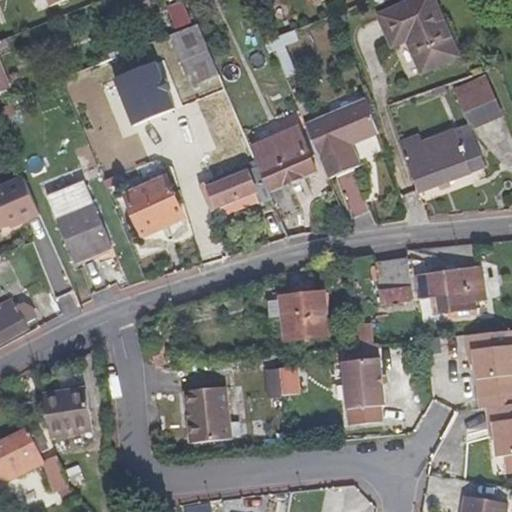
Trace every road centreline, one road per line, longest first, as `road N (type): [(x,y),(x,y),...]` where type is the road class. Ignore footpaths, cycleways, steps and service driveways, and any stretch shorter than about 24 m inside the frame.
road 1 (residential): [(395,473),(370,461),(182,480),(137,462),(113,314)]
road 2 (residential): [(511,227),(286,257),(113,314)]
road 3 (residential): [(113,314),(0,368)]
